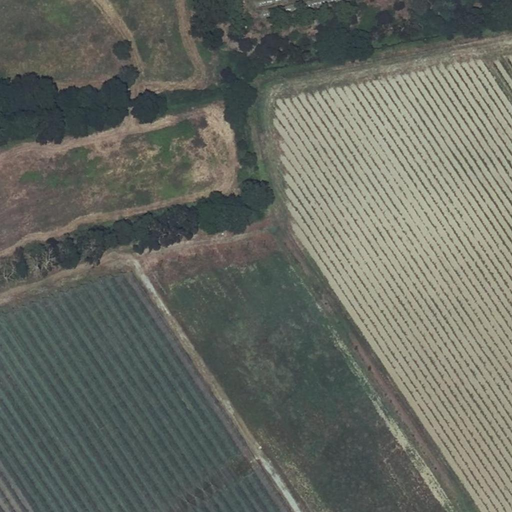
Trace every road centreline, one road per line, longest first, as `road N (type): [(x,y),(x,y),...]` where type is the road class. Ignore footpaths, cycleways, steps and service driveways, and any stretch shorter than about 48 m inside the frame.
road 1 (track): [(511,30),(276,76),(255,93),(278,205),(266,227),(137,247),(0,291)]
road 2 (track): [(128,250),(297,511)]
